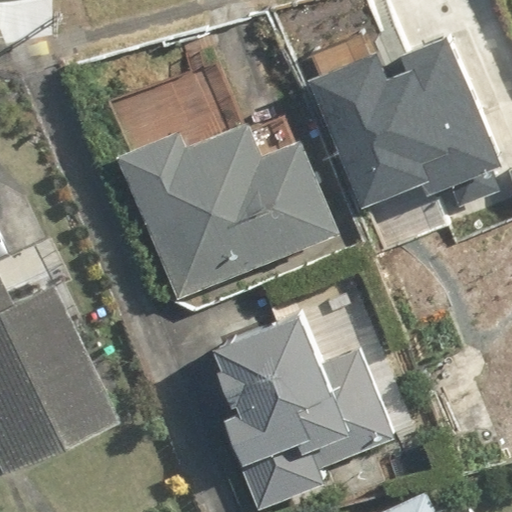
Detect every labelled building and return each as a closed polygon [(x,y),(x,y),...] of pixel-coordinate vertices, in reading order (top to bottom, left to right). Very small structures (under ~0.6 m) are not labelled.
[(499,163),(455,42),(404,61),(407,70),(386,77),(377,53),(309,78),(355,205),(420,181),(424,190),(499,163)] [(267,154),(249,111),(186,137),(182,125),(125,148),(186,298),(343,235),(304,139),(267,154)] [(0,286),(0,470),(0,471),(112,416),(43,275),(4,294),(0,286)] [(318,304),(219,339),(242,405),(229,410),(262,502),(329,478),(325,468),(394,443),(362,351),(338,359),(318,304)] [(442,511),(432,487),(375,511),(442,511)]
